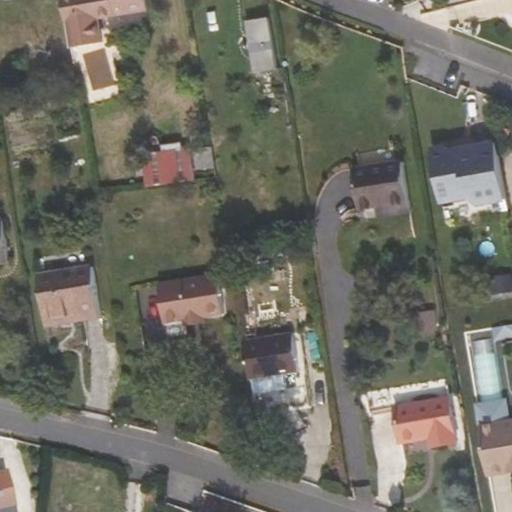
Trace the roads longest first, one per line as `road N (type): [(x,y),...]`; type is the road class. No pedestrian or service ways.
road 1 (residential): [(0,422),(322,511)]
road 2 (unknown): [(363,511),(325,233)]
road 3 (residential): [(511,66),(337,0)]
